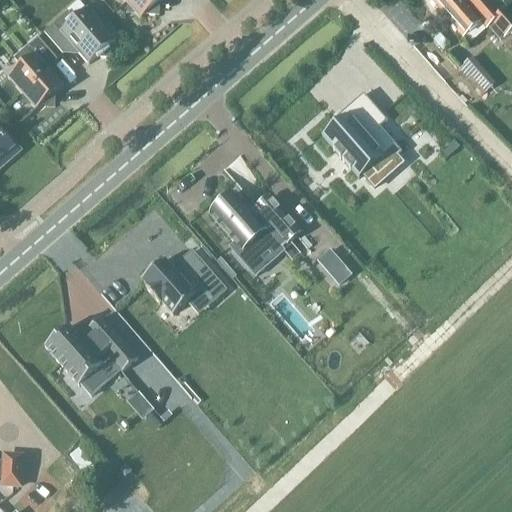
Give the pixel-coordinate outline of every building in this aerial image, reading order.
[(23,0),(13,0),(11,2),(18,10),(26,3),(23,0)] [(122,0),(140,21),(148,15),(150,17),(160,18),(160,8),(158,6),(164,0),(122,0)] [(426,0),(462,40),(482,23),(501,45),(507,41),(511,35),(511,17),(507,12),(501,16),(486,0),(472,0),(466,6),(460,0),(426,0)] [(68,13),(44,34),(63,55),(72,48),(88,66),(99,57),(101,60),(111,60),(111,51),(109,48),(116,42),(88,9),(75,21),(68,13)] [(14,60),(21,68),(8,79),(36,111),(43,106),(45,108),(55,109),(56,99),(53,96),(64,87),(48,69),(57,61),(38,39),(14,60)] [(471,60),(460,70),(483,97),(494,87),(471,60)] [(339,128),(322,144),(357,184),(361,181),(373,194),(401,170),(395,163),(399,160),(379,137),(386,130),(363,103),(337,126),(339,128)] [(0,173),(22,154),(0,128),(0,173)] [(453,143),(441,153),(447,160),(459,149),(453,143)] [(261,204),(244,185),(220,206),(245,235),(242,238),(259,257),(286,233),(291,240),(311,222),(280,187),(261,204)] [(331,253),(319,263),(339,287),(351,276),(331,253)] [(174,319),(203,295),(213,307),(227,295),(193,256),(179,268),(180,269),(174,274),(165,264),(143,283),(148,290),(147,291),(161,308),(163,306),(174,319)] [(81,342),(69,329),(45,350),(79,389),(102,369),(113,381),(121,373),(123,375),(138,362),(102,320),(87,333),(88,335),(81,342)] [(306,329),(287,345),(334,398),(352,382),(306,329)] [(197,406),(202,401),(187,384),(182,388),(197,406)] [(4,464),(0,464),(0,483),(3,483),(3,487),(21,488),(23,458),(5,457),(4,464)]
